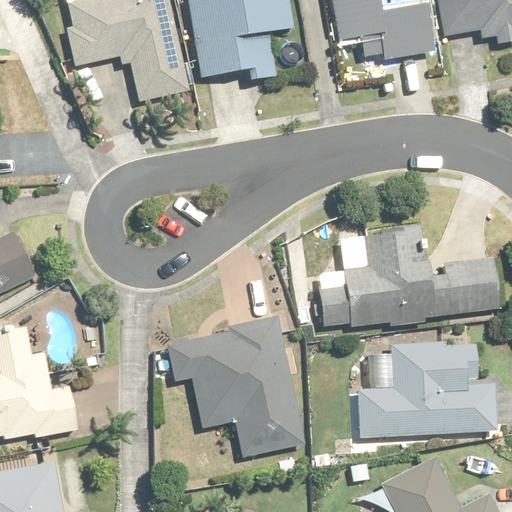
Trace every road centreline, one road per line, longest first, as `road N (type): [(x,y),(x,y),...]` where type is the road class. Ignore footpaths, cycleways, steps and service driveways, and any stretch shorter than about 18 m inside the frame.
road 1 (residential): [(314,162),(200,250),(159,270),(124,258),(109,218),(125,189),(173,177)]
road 2 (residential): [(314,162),(412,144),(511,164)]
road 3 (residential): [(173,177),(314,162)]
